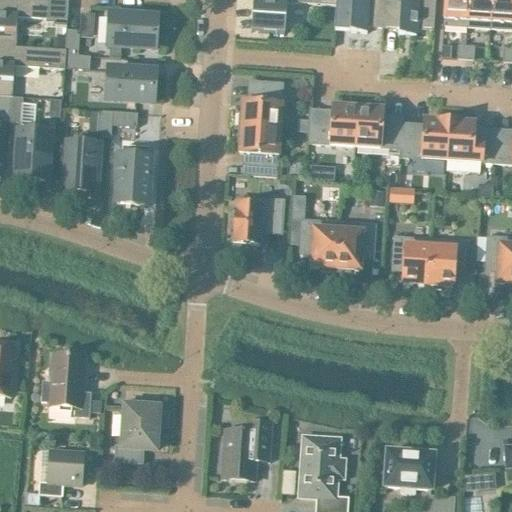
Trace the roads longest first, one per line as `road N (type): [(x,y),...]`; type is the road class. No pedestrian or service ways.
road 1 (residential): [(511,103),(377,88),(321,65),(213,56)]
road 2 (residential): [(196,275),(290,308),(463,333)]
road 3 (residential): [(196,275),(213,56)]
road 4 (residential): [(0,216),(196,275)]
road 5 (residential): [(403,430),(454,429),(463,333)]
road 6 (residential): [(186,510),(193,381)]
